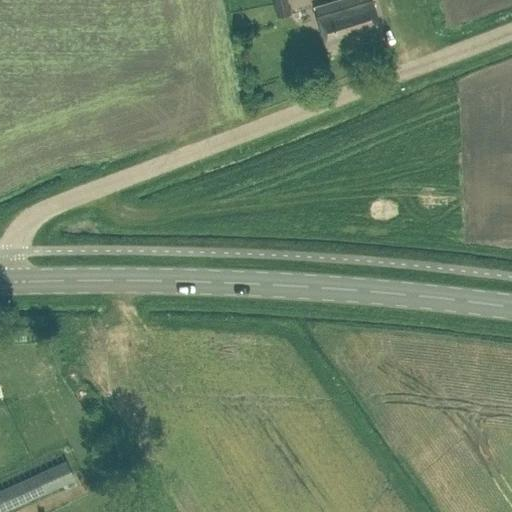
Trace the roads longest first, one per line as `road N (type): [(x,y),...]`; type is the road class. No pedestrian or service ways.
road 1 (residential): [(511,31),(55,204),(28,223),(0,279)]
road 2 (secondary): [(511,307),(255,283),(0,283)]
